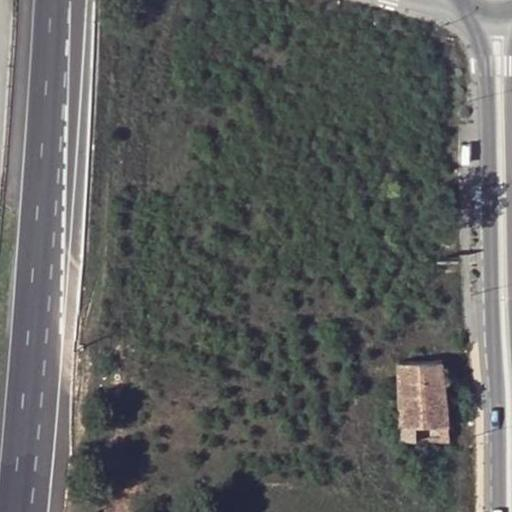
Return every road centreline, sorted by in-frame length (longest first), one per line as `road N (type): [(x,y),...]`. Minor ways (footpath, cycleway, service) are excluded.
road 1 (motorway): [(24,427),(60,0)]
road 2 (secondary): [(480,18),(493,277),(505,329)]
road 3 (secondary): [(509,511),(505,329)]
